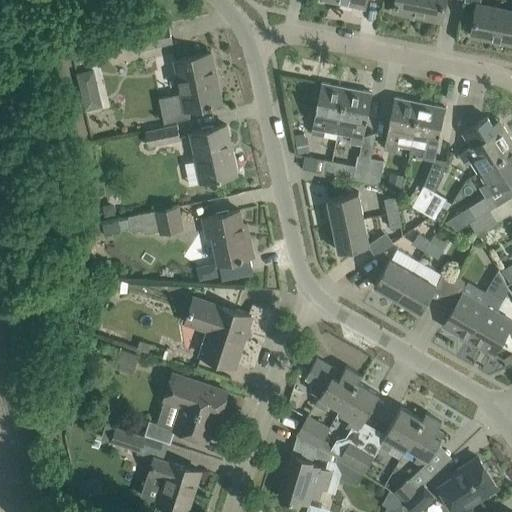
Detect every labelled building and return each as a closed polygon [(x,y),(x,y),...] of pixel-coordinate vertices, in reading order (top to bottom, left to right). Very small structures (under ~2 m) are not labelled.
[(396,0),(394,11),(441,20),(445,0),(396,0)] [(466,0),(477,2),(471,34),(493,39),(494,36),(500,37),(500,40),(511,42),(511,9),(483,4),(483,0),(466,0)] [(136,30),(140,48),(173,41),(169,23),(136,30)] [(175,59),(182,92),(160,97),(165,122),(191,116),(189,108),(222,101),(211,51),(175,59)] [(81,108),(100,107),(98,67),(79,68),(81,108)] [(326,123),(339,126),(347,86),(322,81),(311,132),(324,135),(326,123)] [(339,126),(352,128),(349,140),(362,143),(373,92),(347,86),(339,126)] [(399,137),(412,140),(420,101),(394,96),(384,147),(397,149),(399,137)] [(412,140),(425,142),(422,154),(435,157),(445,106),(420,101),(412,140)] [(471,145),(459,153),(466,163),(471,160),(476,157),(483,168),(511,149),(511,138),(503,125),(501,126),(497,120),(493,122),(488,115),(462,131),(471,145)] [(146,130),(149,145),(181,139),(178,123),(146,130)] [(191,131),(202,181),(237,173),(226,124),(191,131)] [(480,185),(479,186),(485,195),(486,197),(489,195),(495,205),(511,194),(511,181),(511,180),(511,149),(483,168),(490,179),(485,182),(480,185)] [(354,177),(367,180),(371,156),(358,154),(354,177)] [(367,180),(379,183),(384,159),(371,156),(367,180)] [(348,163),(344,162),(325,158),(322,171),(346,176),(348,163)] [(390,172),(388,184),(402,186),(404,174),(390,172)] [(424,184),(412,205),(423,211),(435,190),(424,184)] [(423,211),(435,218),(447,197),(435,190),(423,211)] [(328,197),(333,224),(364,217),(358,191),(328,197)] [(384,198),(388,213),(399,210),(396,196),(384,198)] [(128,215),(131,230),(143,228),(145,233),(161,230),(161,233),(183,229),(178,205),(128,215)] [(470,221),(477,217),(469,206),(449,219),(456,230),(470,221)] [(203,216),(207,235),(213,234),(219,262),(254,255),(250,233),(246,234),(240,208),(203,216)] [(402,220),(412,218),(409,208),(399,210),(388,213),(391,227),(402,224),(402,220)] [(470,221),(479,234),(499,222),(490,208),(477,217),(470,221)] [(333,224),(339,250),(369,244),(364,217),(333,224)] [(413,243),(425,250),(431,239),(419,232),(413,243)] [(425,250),(438,258),(444,247),(431,239),(425,250)] [(374,284),(398,298),(413,270),(390,257),(374,284)] [(204,264),(201,272),(203,279),(221,275),(217,262),(204,264)] [(444,324),(468,338),(503,278),(498,268),(479,301),(463,291),(466,285),(454,277),(439,303),(451,311),(444,324)] [(429,297),(439,303),(454,277),(443,271),(436,284),(413,270),(398,298),(421,311),(429,297)] [(468,338),(494,353),(511,322),(511,319),(496,311),(509,288),(503,278),(468,338)] [(252,315),(214,302),(195,296),(186,321),(209,328),(200,354),(235,365),(252,315)] [(316,401),(326,407),(330,399),(342,406),(358,380),(361,374),(346,365),(342,372),(336,369),(337,368),(317,356),(307,375),(315,379),(311,386),(312,390),(320,394),(316,401)] [(145,434),(170,442),(174,428),(208,439),(216,415),(219,416),(227,390),(173,372),(164,398),(165,398),(157,422),(150,420),(145,434)] [(358,380),(342,406),(341,408),(352,414),(346,426),(357,431),(379,392),(358,380)] [(394,441),(405,448),(422,417),(401,405),(379,444),(389,450),(394,441)] [(405,448),(406,448),(408,445),(419,451),(414,459),(422,464),(424,466),(431,455),(444,431),(443,431),(442,433),(436,429),(442,420),(426,411),(422,417),(405,448)] [(319,445),(321,443),(330,426),(309,414),(298,433),(319,445)] [(102,437),(140,450),(145,434),(116,425),(116,426),(107,423),(102,437)] [(350,438),(339,457),(352,464),(363,445),(350,438)] [(364,472),(339,457),(319,445),(315,453),(328,458),(338,461),(337,463),(342,472),(340,477),(358,483),(364,472)] [(352,464),(364,472),(375,452),(363,445),(352,464)] [(292,453),(279,495),(300,502),(301,498),(310,501),(312,493),(320,495),(323,487),(327,488),(333,469),(320,465),(321,464),(312,461),(313,459),(292,453)] [(422,464),(421,466),(431,476),(441,466),(431,455),(424,466),(422,464)] [(464,468),(439,484),(457,511),(463,511),(470,508),(467,505),(497,486),(478,455),(463,465),(464,468)] [(201,469),(182,463),(171,460),(170,462),(154,457),(150,470),(165,475),(156,501),(187,511),(201,469)] [(407,479),(393,491),(403,502),(417,489),(407,479)] [(405,504),(407,511),(415,511),(418,511),(436,495),(434,493),(423,482),(419,486),(417,489),(403,502),(405,504)] [(390,488),(382,502),(386,505),(389,506),(391,511),(407,511),(405,504),(403,502),(393,491),(390,488)] [(305,511),(329,511),(331,506),(308,501),(305,511)]
